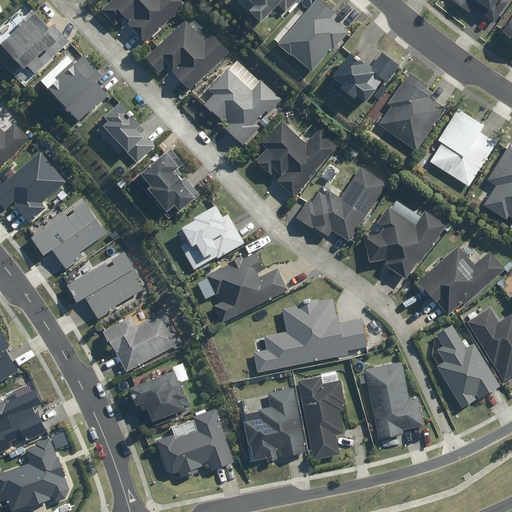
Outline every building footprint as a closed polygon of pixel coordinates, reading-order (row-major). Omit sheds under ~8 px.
[(112,0),(101,10),(116,27),(124,19),(145,42),(187,5),(182,0),(112,0)] [(250,11),(261,23),(280,4),(286,11),(297,0),(249,0),(255,6),(250,11)] [(336,10),(324,0),(315,0),(277,43),(312,74),(349,32),(331,16),(336,10)] [(452,0),(469,12),(473,6),(494,21),(509,0),(452,0)] [(36,13),(1,45),(24,70),(29,65),(36,74),(71,42),(51,20),(46,24),(36,13)] [(511,18),(502,32),(511,39),(511,37),(511,18)] [(187,21),(146,58),(164,77),(171,70),(189,90),(231,52),(214,33),(205,41),(187,21)] [(374,74),(376,71),(371,67),(351,52),(325,86),(351,105),(356,98),(363,103),(374,88),(367,83),(374,74)] [(382,52),(371,67),(376,71),(374,74),(387,83),(400,66),(382,52)] [(102,77),(83,56),(75,63),(68,55),(41,80),(80,123),(110,95),(97,81),(102,77)] [(210,90),(213,93),(203,106),(226,126),(223,129),(242,146),(260,125),(255,121),(263,112),(269,117),(283,100),(236,59),(210,90)] [(436,91),(410,74),(376,124),(417,152),(447,107),(432,97),(436,91)] [(108,121),(103,126),(138,161),(155,145),(143,134),(147,130),(120,103),(105,118),(108,121)] [(441,144),(429,161),(470,188),(499,144),(479,132),(484,125),(459,109),(438,141),(441,144)] [(281,174),(276,180),(294,195),(338,145),(316,126),(306,138),(297,130),(303,123),(290,111),(262,144),(267,148),(254,163),(270,176),(275,170),(281,174)] [(6,131),(0,125),(0,169),(29,137),(13,123),(6,131)] [(511,216),(511,145),(509,144),(488,182),(494,186),(483,206),(507,220),(510,215),(511,216)] [(184,164),(172,148),(136,178),(146,191),(171,220),(180,212),(200,195),(178,169),(184,164)] [(41,152),(0,187),(0,201),(6,208),(13,203),(30,222),(46,208),(42,203),(67,182),(41,152)] [(308,200),(297,218),(328,237),(332,231),(350,243),(387,182),(361,167),(342,198),(329,190),(327,194),(321,190),(312,203),(308,200)] [(377,224),(369,234),(364,236),(369,263),(382,261),(405,278),(420,258),(422,260),(447,226),(425,210),(421,216),(396,198),(377,224)] [(43,256),(52,250),(67,270),(84,257),(81,252),(108,232),(84,200),(56,221),(53,217),(28,235),(43,256)] [(189,240),(179,245),(193,270),(244,243),(227,213),(222,216),(217,205),(194,218),(195,220),(182,227),(189,240)] [(458,245),(415,283),(424,293),(427,290),(450,317),(506,268),(491,251),(475,265),(458,245)] [(125,250),(66,285),(77,303),(85,298),(99,320),(121,306),(119,303),(144,289),(137,278),(141,276),(125,250)] [(211,309),(220,325),(288,290),(274,263),(265,268),(256,252),(244,258),(242,256),(228,263),(229,266),(198,282),(207,300),(214,295),(219,305),(211,309)] [(252,339),(258,372),(349,354),(349,351),(368,347),(362,317),(339,322),(334,298),(318,301),(317,298),(297,302),(298,305),(283,308),(288,332),(252,339)] [(490,306),(466,321),(505,380),(511,375),(511,314),(500,321),(490,306)] [(104,331),(126,372),(183,342),(166,309),(148,319),(142,307),(120,319),(121,322),(104,331)] [(501,386),(474,343),(467,348),(452,324),(437,334),(444,345),(438,349),(445,361),(437,366),(464,409),(501,386)] [(0,382),(17,373),(4,350),(11,346),(0,326),(0,382)] [(402,361),(364,369),(379,440),(404,435),(403,431),(425,426),(419,397),(410,399),(402,361)] [(184,363),(173,367),(175,371),(179,383),(190,378),(184,363)] [(129,388),(139,413),(148,409),(153,422),(189,408),(179,383),(175,371),(129,388)] [(347,412),(339,371),(298,380),(314,461),(340,456),(336,437),(345,435),(340,414),(347,412)] [(306,452),(293,387),(240,398),(253,462),(306,452)] [(2,398),(0,399),(0,454),(48,433),(37,407),(42,405),(35,390),(4,404),(2,398)] [(155,439),(169,479),(210,465),(211,470),(235,462),(215,407),(193,415),(195,419),(172,427),(173,432),(155,439)] [(53,503),(74,495),(51,436),(35,442),(37,447),(23,452),(28,464),(0,474),(0,506),(0,508),(6,506),(7,511),(22,511),(53,501),(53,503)]
